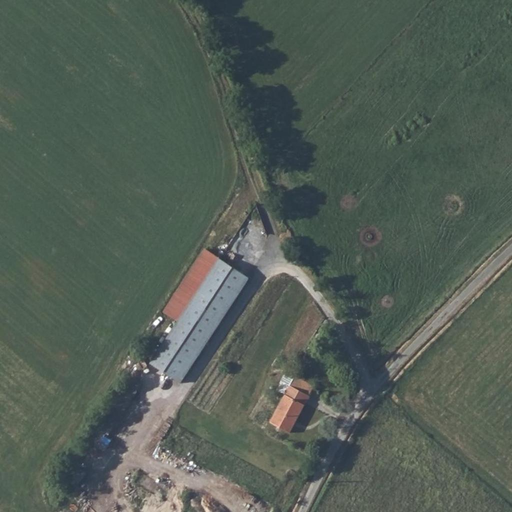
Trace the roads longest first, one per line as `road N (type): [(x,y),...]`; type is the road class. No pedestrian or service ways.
road 1 (unclassified): [(304,511),(373,387),(511,251)]
road 2 (track): [(180,0),(194,15),(249,174)]
